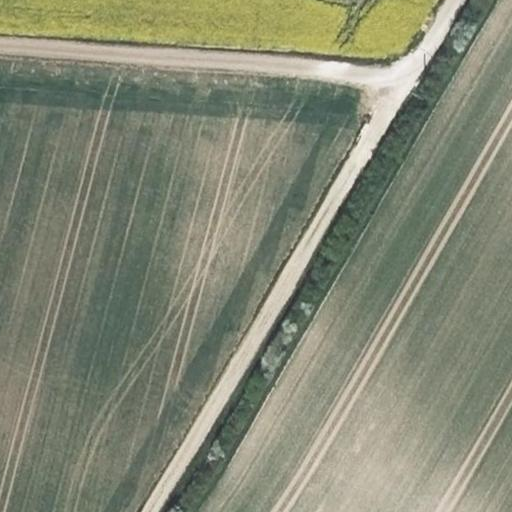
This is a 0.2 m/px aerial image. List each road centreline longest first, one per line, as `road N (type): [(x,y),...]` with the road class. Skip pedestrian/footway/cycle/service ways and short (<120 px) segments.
road 1 (track): [(142,511),(452,0)]
road 2 (track): [(0,38),(414,67)]
